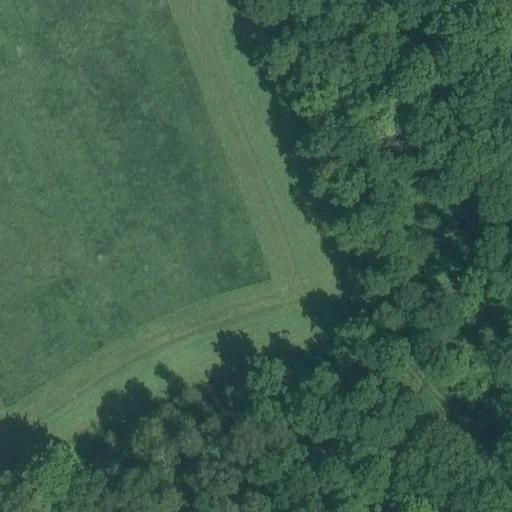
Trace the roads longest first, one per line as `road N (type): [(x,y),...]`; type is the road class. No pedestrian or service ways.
road 1 (track): [(511,468),(381,327),(256,0)]
road 2 (track): [(381,327),(216,371),(0,493)]
